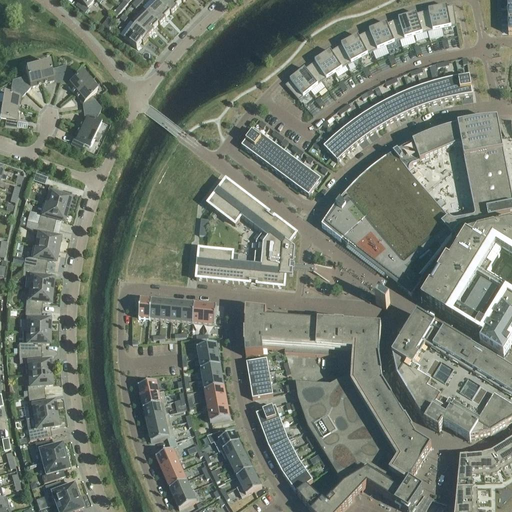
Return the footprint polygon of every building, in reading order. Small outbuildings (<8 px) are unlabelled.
[(95,1),(93,0),(75,0),(80,3),(76,8),(85,16),(89,11),(88,10),(95,1)] [(179,0),(161,0),(159,3),(170,14),(172,16),(178,9),(177,8),(182,3),(179,0)] [(124,2),(120,8),(123,11),(128,5),(124,2)] [(147,15),(159,26),(160,27),(166,21),(165,19),(170,14),(159,3),(147,15)] [(123,11),(120,8),(115,14),(119,17),(123,11)] [(457,28),(454,8),(438,11),(442,31),(457,28)] [(442,31),(438,11),(423,14),(428,34),(442,31)] [(428,34),(423,14),(408,19),(414,38),(428,34)] [(147,15),(135,27),(149,38),(155,32),(154,31),(159,26),(147,15)] [(414,38),(408,19),(393,24),(400,43),(414,38)] [(400,43),(393,24),(378,30),(386,48),(400,43)] [(149,38),(135,27),(124,41),(137,51),(142,44),(143,45),(149,38)] [(386,48),(378,30),(364,36),(373,54),(386,48)] [(373,54),(364,36),(350,43),(360,61),(373,54)] [(360,61),(350,43),(336,51),(347,68),(360,61)] [(347,68),(336,51),(323,59),(334,76),(347,68)] [(334,76),(323,59),(310,68),(322,84),(334,76)] [(385,62),(379,65),(382,71),(388,68),(385,62)] [(54,83),(60,85),(66,67),(51,71),(49,65),(41,67),(39,63),(36,64),(42,86),(54,83)] [(30,90),(42,86),(36,64),(33,64),(34,70),(25,72),(27,78),(12,82),(26,95),(30,90)] [(67,87),(74,97),(92,81),(90,79),(86,82),(81,75),(76,79),(66,67),(60,85),(67,87)] [(322,84),(310,68),(298,77),(311,93),(322,84)] [(311,93),(298,77),(285,88),(299,103),(311,93)] [(469,78),(458,80),(462,100),(473,98),(469,78)] [(458,80),(446,82),(450,102),(462,100),(458,80)] [(82,106),(83,113),(101,110),(92,98),(97,94),(91,88),(94,84),(92,81),(74,97),(82,106)] [(21,100),(26,95),(12,82),(10,93),(10,97),(3,96),(2,105),(0,104),(0,108),(19,112),(21,100)] [(446,82),(433,85),(439,105),(450,102),(446,82)] [(433,85),(421,89),(427,109),(439,105),(433,85)] [(421,89),(409,94),(416,113),(427,109),(421,89)] [(409,94),(397,99),(405,117),(416,113),(409,94)] [(397,99),(386,104),(395,123),(405,117),(397,99)] [(386,104),(375,111),(385,128),(395,123),(386,104)] [(16,130),(19,112),(0,108),(0,112),(1,112),(0,116),(0,120),(6,122),(5,129),(16,130)] [(84,119),(78,130),(100,140),(101,138),(97,135),(101,127),(95,124),(101,110),(83,113),(84,119)] [(375,111),(364,117),(375,135),(385,128),(375,111)] [(364,117),(353,125),(365,141),(375,135),(364,117)] [(511,511),(511,124),(511,135),(511,139),(501,140),(498,124),(467,128),(443,134),(418,144),(393,157),(377,168),(363,180),(349,193),(337,208),(336,208),(322,229),(346,247),(346,248),(372,268),(342,317),(342,326),(335,325),(335,326),(296,324),(266,322),(267,314),(246,312),(245,324),(246,324),(245,334),(244,334),(244,348),(245,348),(246,359),(263,357),(263,351),(285,352),(285,356),(339,359),(338,385),(330,389),(296,387),(298,403),(299,405),(301,411),(308,431),(344,489),(326,508),(306,489),(297,496),(309,511),(345,511),(353,503),(367,488),(396,506),(395,508),(402,511),(415,511),(418,508),(424,498),(428,500),(431,502),(432,501),(436,503),(443,505),(448,507),(451,508),(456,508),(455,511),(511,511)] [(353,125),(343,132),(355,148),(365,141),(353,125)] [(100,140),(78,130),(70,147),(81,153),(84,147),(90,149),(94,142),(98,143),(100,140)] [(263,139),(254,132),(242,149),(251,156),(263,139)] [(343,132),(333,141),(347,156),(355,148),(343,132)] [(273,146),(263,139),(251,156),(260,163),(273,146)] [(333,141),(324,150),(338,164),(347,156),(333,141)] [(282,153),(273,146),(260,163),(270,170),(282,153)] [(292,160),(282,153),(270,170),(280,177),(292,160)] [(302,168),(292,160),(280,177),(289,184),(302,168)] [(311,175),(302,168),(289,184),(299,192),(311,175)] [(35,175),(33,181),(45,186),(47,180),(35,175)] [(321,182),(311,175),(299,192),(309,199),(321,182)] [(197,271),(196,282),(230,285),(230,283),(237,284),(237,286),(284,291),(286,278),(293,279),(293,273),(294,268),(295,250),(289,246),(297,236),(226,183),(219,192),(218,191),(214,198),(215,198),(208,207),(235,228),(241,220),(262,236),(256,244),(254,267),(232,265),(233,256),(199,252),(198,263),(197,263),(196,271),(197,271)] [(47,194),(43,206),(67,212),(71,196),(62,194),(61,198),(47,194)] [(28,221),(27,224),(53,230),(56,222),(63,224),(67,212),(43,206),(40,217),(30,214),(28,221)] [(210,222),(201,221),(200,238),(208,239),(210,222)] [(52,239),(53,230),(27,224),(25,229),(36,235),(33,248),(57,252),(59,240),(52,239)] [(25,261),(23,268),(45,271),(47,263),(55,265),(57,252),(33,248),(31,259),(25,261)] [(45,280),(45,271),(23,268),(22,278),(26,279),(25,290),(27,290),(30,291),(51,293),(52,281),(45,280)] [(27,290),(25,312),(41,313),(42,305),(50,305),(51,293),(30,291),(27,290)] [(152,302),(141,301),(139,321),(150,322),(152,302)] [(163,303),(152,302),(150,322),(161,324),(163,303)] [(161,324),(171,325),(173,304),(163,303),(161,324)] [(173,304),(171,325),(182,326),(184,305),(173,304)] [(184,305),(182,326),(193,327),(195,306),(184,305)] [(204,328),(206,307),(195,306),(193,327),(204,328)] [(204,328),(215,329),(217,309),(206,307),(204,328)] [(28,322),(28,334),(49,334),(49,322),(41,322),(41,313),(25,312),(25,322),(28,322)] [(49,347),(49,334),(28,334),(23,334),(22,346),(18,346),(18,351),(18,356),(41,355),(41,346),(49,347)] [(197,350),(199,361),(219,358),(217,346),(197,350)] [(26,378),(29,377),(50,375),(49,363),(41,364),(41,355),(18,356),(19,366),(25,366),(26,378)] [(199,361),(201,372),(221,368),(219,358),(199,361)] [(267,362),(246,366),(249,378),(269,375),(267,362)] [(201,372),(203,382),(223,379),(221,368),(201,372)] [(51,388),(50,375),(29,377),(30,389),(27,389),(28,399),(42,397),(41,388),(51,388)] [(269,375),(249,378),(251,390),(271,386),(269,375)] [(203,382),(205,393),(225,389),(223,379),(203,382)] [(138,389),(141,400),(164,395),(159,396),(157,385),(138,389)] [(251,390),(253,402),(273,399),(271,386),(251,390)] [(294,386),(286,389),(287,395),(296,392),(294,386)] [(205,393),(207,404),(226,400),(225,389),(205,393)] [(141,400),(143,411),(167,406),(164,395),(141,400)] [(55,416),(53,404),(43,406),(42,397),(28,399),(29,405),(26,406),(29,421),(31,420),(55,416)] [(207,404),(208,414),(228,411),(226,400),(207,404)] [(299,405),(291,408),(293,413),(301,411),(299,405)] [(143,411),(146,422),(167,417),(164,407),(167,407),(167,406),(143,411)] [(276,410),(256,417),(260,427),(280,420),(276,410)] [(208,414),(210,425),(230,422),(228,411),(208,414)] [(58,428),(55,416),(31,420),(33,432),(27,433),(29,443),(52,439),(50,430),(58,428)] [(146,422),(148,434),(172,428),(169,417),(167,417),(146,422)] [(280,420),(260,427),(264,439),(284,431),(280,420)] [(148,434),(151,445),(167,441),(174,440),(172,428),(148,434)] [(284,431),(264,439),(268,449),(268,450),(288,443),(284,431)] [(234,435),(214,445),(219,454),(239,444),(234,435)] [(1,442),(3,453),(10,452),(8,440),(1,442)] [(39,453),(42,465),(65,459),(63,453),(65,453),(64,447),(62,448),(61,446),(50,449),(49,443),(35,446),(37,453),(39,453)] [(288,443),(268,450),(275,463),(294,453),(288,443)] [(239,444),(219,454),(219,455),(221,454),(225,463),(244,453),(239,444)] [(169,447),(171,453),(178,450),(176,445),(169,447)] [(156,460),(161,471),(182,461),(178,450),(171,453),(156,460)] [(244,453),(225,463),(226,463),(228,462),(232,470),(248,462),(244,453)] [(294,453),(275,463),(282,476),(299,464),(294,453)] [(65,459),(42,465),(45,477),(42,478),(44,486),(59,481),(57,474),(68,471),(68,470),(70,469),(68,463),(66,464),(65,459)] [(161,471),(165,481),(183,474),(178,463),(183,462),(182,461),(161,471)] [(232,470),(237,480),(253,472),(248,462),(232,470)] [(306,474),(299,464),(282,476),(289,485),(306,474)] [(237,491),(257,481),(253,472),(237,480),(241,488),(237,491)] [(183,474),(165,481),(170,492),(187,484),(183,474)] [(306,474),(289,485),(296,496),(313,484),(306,474)] [(262,490),(257,481),(237,491),(242,500),(262,490)] [(51,495),(56,507),(78,499),(76,493),(78,493),(76,487),(74,488),(73,486),(62,490),(60,484),(44,489),(47,496),(51,495)] [(187,484),(170,492),(174,502),(194,493),(192,494),(187,484)] [(194,493),(174,502),(178,511),(181,511),(199,504),(194,493)] [(78,499),(56,507),(57,511),(79,511),(82,511),(82,509),(84,509),(82,503),(80,504),(78,499)] [(6,500),(0,501),(0,511),(7,511),(9,511),(6,500)] [(48,509),(46,503),(37,506),(40,511),(48,509)]
